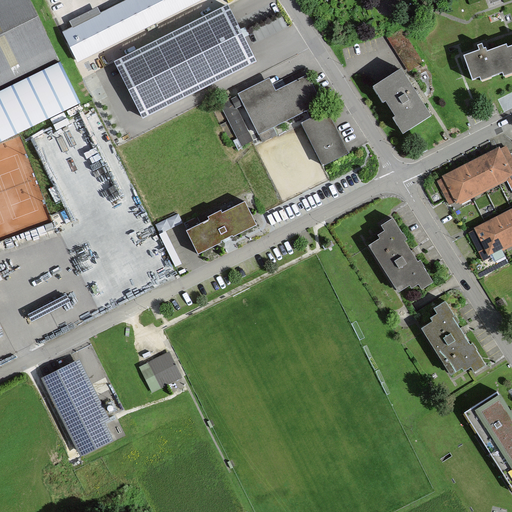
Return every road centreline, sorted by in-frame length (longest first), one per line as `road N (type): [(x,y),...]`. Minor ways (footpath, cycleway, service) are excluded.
road 1 (residential): [(0,375),(399,177)]
road 2 (unknown): [(252,0),(137,70),(121,92),(128,113),(149,117),(194,99),(307,33)]
road 3 (residential): [(399,177),(511,355)]
road 4 (residential): [(286,0),(399,177)]
road 5 (residential): [(399,177),(511,120)]
